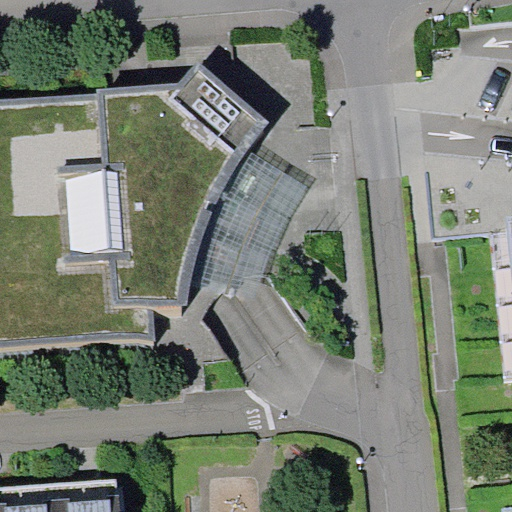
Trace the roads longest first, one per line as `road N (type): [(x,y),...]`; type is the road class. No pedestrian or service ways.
road 1 (residential): [(365,0),(413,511)]
road 2 (residential): [(195,0),(0,12)]
